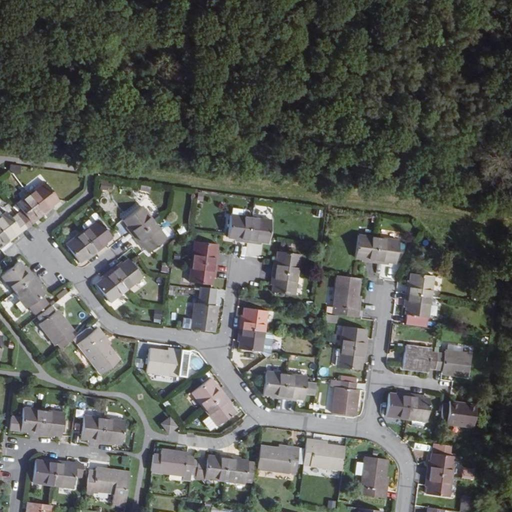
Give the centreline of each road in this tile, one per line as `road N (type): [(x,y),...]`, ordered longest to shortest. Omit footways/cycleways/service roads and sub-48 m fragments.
road 1 (residential): [(215,352),(199,340),(118,327),(77,279)]
road 2 (residential): [(13,511),(21,452),(30,445),(104,455)]
